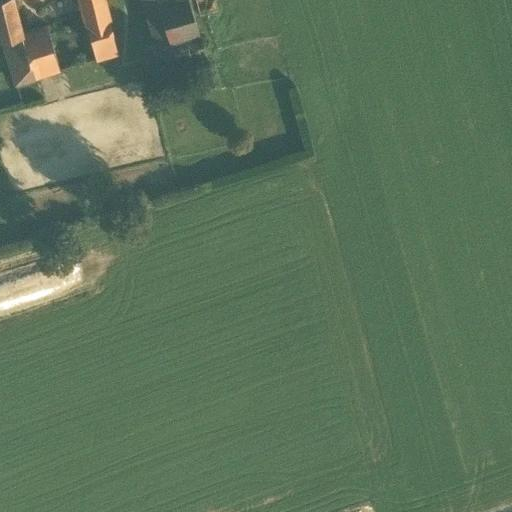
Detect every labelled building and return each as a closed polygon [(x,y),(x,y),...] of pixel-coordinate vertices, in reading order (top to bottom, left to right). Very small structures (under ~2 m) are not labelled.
[(0,0),(0,38),(1,39),(21,32),(12,0),(0,0)] [(117,54),(103,0),(79,0),(85,23),(95,60),(117,54)] [(141,0),(157,44),(171,39),(198,30),(188,0),(141,0)] [(1,39),(14,84),(59,71),(46,25),(21,32),(1,39)] [(199,30),(198,30),(171,39),(179,69),(193,65),(195,71),(207,68),(205,62),(208,61),(199,30)]
